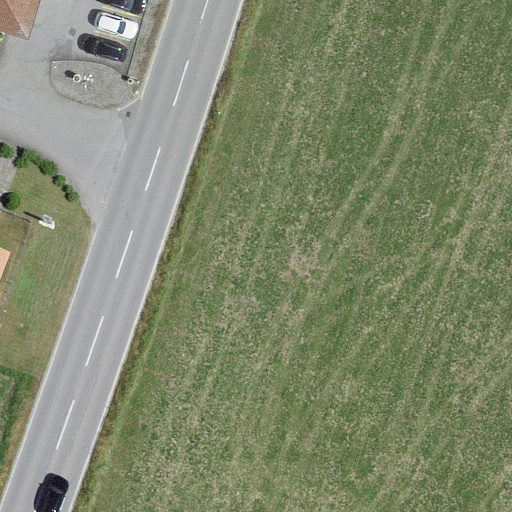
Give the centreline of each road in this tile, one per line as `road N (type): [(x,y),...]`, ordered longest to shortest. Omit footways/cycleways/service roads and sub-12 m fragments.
road 1 (primary): [(205,0),(34,511)]
road 2 (unknown): [(158,150),(26,117)]
road 3 (unknown): [(26,117),(64,0)]
